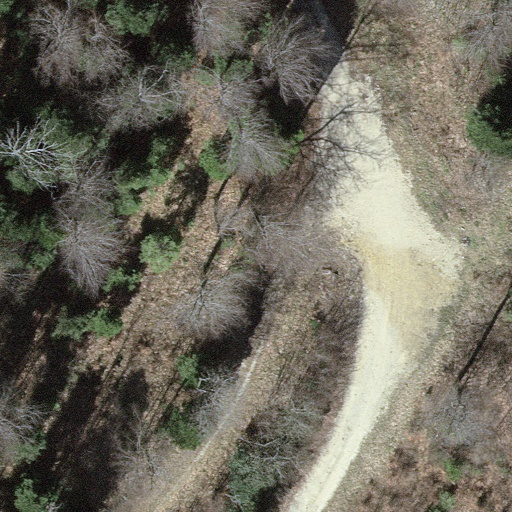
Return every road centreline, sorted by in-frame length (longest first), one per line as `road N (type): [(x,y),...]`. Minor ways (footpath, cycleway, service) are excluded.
road 1 (track): [(300,511),(378,378),(393,306),(387,224),(310,0)]
road 2 (track): [(359,125),(206,410),(124,511)]
